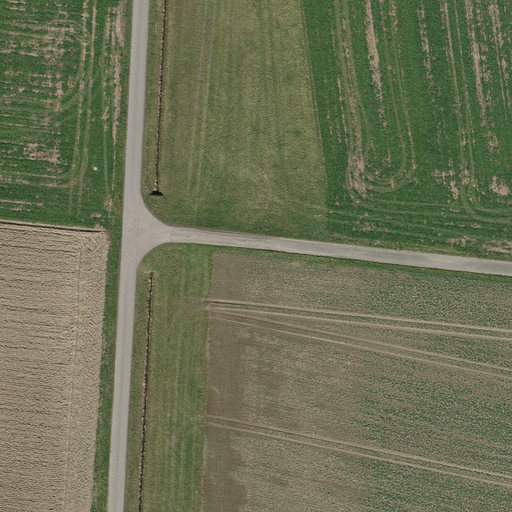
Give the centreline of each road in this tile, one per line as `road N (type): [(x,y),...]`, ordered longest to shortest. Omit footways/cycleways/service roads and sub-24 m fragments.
road 1 (track): [(135,0),(109,511)]
road 2 (track): [(123,230),(511,271)]
